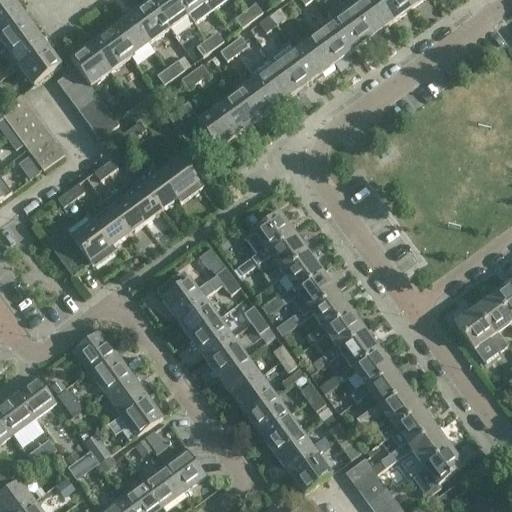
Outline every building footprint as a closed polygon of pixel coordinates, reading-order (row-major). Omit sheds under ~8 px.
[(0,0),(0,23),(18,11),(10,0),(0,0)] [(187,20),(173,0),(155,0),(148,6),(168,34),(187,20)] [(207,6),(202,0),(173,0),(187,20),(193,28),(213,14),(207,6)] [(202,0),(207,6),(213,14),(232,0),(202,0)] [(299,0),(305,8),(315,1),(314,0),(299,0)] [(368,0),(352,12),(373,40),(392,26),(373,0),(368,0)] [(373,0),(392,26),(411,12),(403,0),(373,0)] [(403,0),(411,12),(427,0),(403,0)] [(148,6),(128,20),(148,48),(168,34),(148,6)] [(244,16),(251,26),(263,17),(256,8),(244,16)] [(18,11),(0,23),(0,43),(5,50),(32,30),(18,11)] [(269,20),(276,30),(287,22),(280,12),(269,20)] [(353,54),(373,40),(352,12),(333,26),(353,54)] [(242,32),(251,26),(244,16),(235,23),(242,32)] [(129,62),(148,48),(128,20),(108,34),(129,62)] [(267,37),(276,30),(269,20),(260,27),(267,37)] [(334,68),(353,54),(333,26),(313,40),(334,68)] [(46,49),(32,30),(5,50),(19,69),(46,49)] [(89,48),(109,76),(129,62),(108,34),(89,48)] [(205,44),(212,54),(224,46),(217,36),(205,44)] [(314,83),(334,68),(313,40),(294,55),(314,83)] [(230,49),(237,58),(248,51),(241,41),(230,49)] [(203,61),(212,54),(205,44),(196,51),(203,61)] [(109,76),(89,48),(69,62),(76,71),(83,81),(90,91),(109,76)] [(61,69),(46,49),(19,69),(33,89),(61,69)] [(227,66),(237,58),(230,49),(220,56),(227,66)] [(274,69),(295,97),(314,83),(294,55),(274,69)] [(173,83),(185,74),(178,64),(166,73),(173,83)] [(191,77),(198,87),(209,79),(202,69),(191,77)] [(275,111),(295,97),(274,69),(255,83),(275,111)] [(83,81),(76,71),(57,85),(64,95),(83,81)] [(164,89),(173,83),(166,73),(157,79),(164,89)] [(189,94),(198,87),(191,77),(182,84),(189,94)] [(90,91),(83,81),(64,95),(70,104),(90,91)] [(255,83),(235,97),(256,125),(275,111),(255,83)] [(97,100),(90,91),(70,104),(77,114),(97,100)] [(127,101),(135,111),(146,103),(139,93),(127,101)] [(256,125),(235,97),(216,111),(236,139),(256,125)] [(7,125),(29,109),(21,98),(0,112),(0,115),(4,121),(7,125)] [(103,110),(97,100),(77,114),(84,123),(103,110)] [(125,118),(135,111),(127,101),(118,108),(125,118)] [(216,154),(236,139),(216,111),(198,124),(186,108),(167,121),(194,157),(210,145),(216,154)] [(14,135),(36,118),(29,109),(7,125),(14,135)] [(110,119),(103,110),(84,123),(91,134),(110,119)] [(36,118),(14,135),(21,144),(43,128),(36,118)] [(118,130),(110,119),(91,134),(99,144),(118,130)] [(4,121),(0,123),(0,133),(5,141),(14,135),(7,125),(4,121)] [(127,135),(133,144),(146,134),(140,126),(127,135)] [(21,144),(24,149),(28,154),(50,139),(43,128),(21,144)] [(15,155),(24,149),(21,144),(14,135),(5,141),(15,155)] [(125,150),(133,144),(127,135),(119,141),(125,150)] [(35,164),(57,148),(50,139),(28,154),(35,164)] [(65,158),(57,148),(35,164),(42,174),(65,158)] [(179,160),(157,176),(180,208),(202,192),(179,160)] [(40,176),(29,161),(19,167),(31,183),(40,176)] [(111,164),(102,171),(108,179),(117,173),(111,164)] [(140,188),(161,216),(177,204),(157,176),(151,168),(134,179),(140,188)] [(108,179),(102,171),(94,177),(100,185),(108,179)] [(124,200),(144,228),(161,216),(140,188),(134,180),(117,191),(124,200)] [(69,194),(75,203),(84,196),(78,188),(69,194)] [(63,212),(75,203),(69,194),(57,203),(63,212)] [(124,200),(107,212),(127,240),(144,228),(124,200)] [(84,215),(90,224),(111,252),(112,251),(127,240),(107,212),(100,203),(84,215)] [(243,279),(270,259),(267,255),(293,236),(279,217),(245,242),(257,258),(238,271),(243,279)] [(115,255),(112,251),(111,252),(90,224),(51,252),(72,280),(89,268),(92,271),(115,255)] [(267,255),(270,259),(278,270),(265,280),(270,288),(284,278),(281,274),(307,255),(293,236),(267,255)] [(224,238),(217,243),(224,254),(231,249),(224,238)] [(210,253),(199,261),(208,273),(210,272),(215,278),(223,271),(210,253)] [(281,274),(284,278),(293,290),(279,300),(280,301),(273,307),(278,313),(285,308),(284,307),(298,297),(295,294),(322,274),(307,255),(281,274)] [(224,289),(234,282),(226,271),(217,278),(224,289)] [(295,294),(298,297),(307,309),(293,319),(299,327),(312,317),(310,313),(336,294),(322,274),(295,294)] [(241,292),(234,282),(224,289),(231,299),(241,292)] [(511,283),(493,297),(511,322),(511,283)] [(161,304),(176,324),(203,304),(189,284),(161,304)] [(310,313),(312,317),(321,329),(308,339),(313,347),(327,337),(324,333),(350,314),(336,294),(310,313)] [(493,337),(497,335),(509,326),(511,329),(511,322),(493,297),(474,311),(493,337)] [(203,304),(176,324),(190,344),(217,323),(203,304)] [(252,328),(262,321),(254,310),(245,317),(252,328)] [(493,337),(474,311),(454,325),(474,352),(490,340),(499,353),(507,348),(497,335),(493,337)] [(324,333),(327,337),(335,348),(322,357),(328,365),(341,356),(338,352),(364,333),(350,314),(324,333)] [(269,331),(262,321),(252,328),(260,338),(269,331)] [(204,363),(232,343),(217,323),(190,344),(204,363)] [(88,375),(115,355),(98,333),(71,353),(88,375)] [(338,352),(341,356),(349,368),(336,378),(341,385),(355,375),(352,371),(378,352),(364,333),(338,352)] [(204,363),(218,382),(246,362),(232,343),(204,363)] [(281,366),(290,359),(283,349),(273,356),(281,366)] [(352,371),(355,375),(363,387),(350,397),(353,401),(392,371),(378,352),(352,371)] [(88,375),(103,397),(130,377),(115,355),(88,375)] [(298,370),(290,359),(281,366),(288,377),(298,370)] [(323,359),(312,366),(317,373),(328,365),(323,359)] [(232,402),(260,381),(246,362),(218,382),(232,402)] [(369,424),(383,413),(381,410),(407,391),(392,371),(353,401),(355,405),(369,394),(378,406),(364,416),(364,417),(362,418),(360,427),(362,430),(370,424),(369,424)] [(119,418),(146,398),(130,377),(103,397),(119,418)] [(36,379),(14,395),(33,423),(56,406),(36,379)] [(232,402),(247,421),(274,401),(260,381),(232,402)] [(60,383),(51,389),(57,397),(66,391),(60,383)] [(309,405),(318,398),(311,388),(301,395),(309,405)] [(381,410),(383,413),(392,426),(378,436),(384,443),(391,438),(398,433),(395,430),(421,411),(407,391),(381,410)] [(14,395),(0,405),(0,421),(12,438),(33,423),(14,395)] [(163,421),(146,398),(119,418),(135,440),(163,421)] [(326,409),(318,398),(309,405),(316,416),(326,409)] [(75,401),(65,409),(72,419),(83,412),(75,401)] [(261,440),(288,420),(274,401),(247,421),(261,440)] [(409,449),(435,430),(421,411),(395,430),(398,433),(391,438),(399,450),(380,464),(381,464),(386,472),(398,463),(411,452),(409,449)] [(261,440),(275,460),(303,439),(288,420),(261,440)] [(0,446),(12,438),(0,421),(0,446)] [(337,444),(347,437),(339,427),(330,434),(337,444)] [(409,449),(411,452),(420,464),(406,475),(412,482),(426,472),(423,468),(449,449),(435,430),(409,449)] [(86,433),(80,437),(83,443),(89,439),(86,433)] [(154,435),(145,441),(153,452),(162,445),(154,435)] [(354,447),(347,437),(337,444),(345,454),(354,447)] [(96,438),(84,446),(99,466),(111,458),(96,438)] [(289,479),(317,459),(303,439),(275,460),(289,479)] [(324,440),(315,447),(320,455),(330,448),(324,440)] [(145,441),(134,450),(142,461),(153,452),(145,441)] [(48,443),(36,452),(44,463),(56,454),(48,443)] [(423,468),(426,472),(412,482),(421,494),(426,501),(440,491),(438,489),(464,469),(449,449),(423,468)] [(163,468),(183,494),(205,478),(185,452),(163,468)] [(90,454),(67,471),(76,483),(99,467),(90,454)] [(75,455),(65,462),(70,468),(80,461),(75,455)] [(317,459),(289,479),(304,499),(332,479),(317,459)] [(109,460),(99,468),(105,476),(115,469),(113,466),(109,460)] [(364,463),(346,477),(353,486),(372,473),(371,471),(364,463)] [(381,464),(371,471),(376,479),(386,472),(381,464)] [(183,494),(163,468),(142,483),(161,510),(183,494)] [(4,472),(0,474),(0,489),(11,481),(4,472)] [(372,473),(353,486),(360,496),(379,482),(376,479),(372,473)] [(0,494),(0,511),(22,511),(35,503),(18,481),(0,494)] [(67,482),(57,489),(64,501),(75,493),(67,482)] [(379,482),(360,496),(367,506),(386,492),(379,482)] [(142,483),(121,499),(130,511),(158,511),(161,510),(142,483)] [(461,484),(448,494),(454,502),(467,493),(461,484)] [(40,490),(35,494),(39,500),(45,497),(40,490)] [(386,492),(367,506),(371,511),(377,511),(393,501),(386,492)] [(454,502),(448,494),(435,503),(442,511),(454,502)] [(130,511),(121,499),(103,511),(130,511)] [(317,511),(318,511),(311,501),(296,511),(317,511)] [(393,501),(377,511),(398,511),(400,511),(393,501)] [(40,511),(35,503),(22,511),(40,511)]
